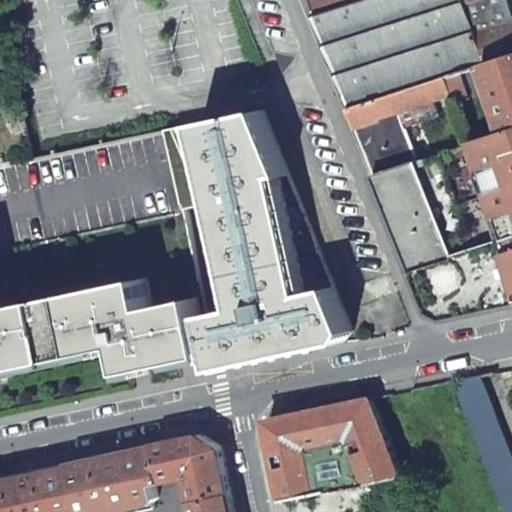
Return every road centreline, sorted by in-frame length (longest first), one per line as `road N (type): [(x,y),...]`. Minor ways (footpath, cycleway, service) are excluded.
road 1 (residential): [(429,349),(290,0)]
road 2 (residential): [(240,393),(0,445)]
road 3 (residential): [(429,349),(240,393)]
road 4 (residential): [(240,393),(263,511)]
